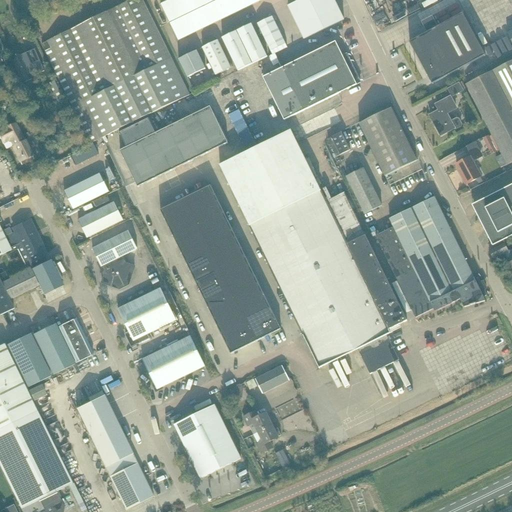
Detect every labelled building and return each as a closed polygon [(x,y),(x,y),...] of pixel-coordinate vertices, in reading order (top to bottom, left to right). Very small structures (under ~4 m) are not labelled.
[(190,97),(172,60),(142,0),(135,0),(121,7),(67,33),(43,45),(46,52),(91,145),(190,97)] [(171,0),(169,1),(178,21),(187,17),(178,0),(171,0)] [(178,0),(187,17),(195,13),(188,0),(178,0)] [(188,0),(195,13),(203,9),(198,0),(188,0)] [(198,0),(203,9),(211,5),(208,0),(198,0)] [(227,18),(236,14),(228,0),(221,0),(219,1),(227,18)] [(228,0),(236,14),(244,10),(238,0),(228,0)] [(238,0),(244,10),(252,6),(249,0),(238,0)] [(292,15),(312,5),(309,0),(301,0),(288,7),(292,15)] [(337,5),(334,0),(322,0),(312,5),(316,14),(337,5)] [(382,12),(398,6),(395,0),(370,0),(375,10),(380,7),(382,12)] [(161,5),(170,25),(178,21),(169,1),(161,5)] [(211,5),(219,22),(227,18),(219,1),(211,5)] [(203,9),(211,26),(219,22),(211,5),(203,9)] [(297,24),(316,14),(312,5),(292,15),(297,24)] [(340,13),(337,5),(316,14),(320,22),(340,13)] [(203,30),(211,26),(203,9),(195,13),(203,30)] [(195,34),(203,30),(195,13),(187,17),(195,34)] [(344,20),(340,13),(320,22),(324,30),(344,20)] [(301,32),(320,22),(316,14),(297,24),(301,32)] [(427,34),(410,43),(432,85),(485,56),(463,14),(438,27),(432,17),(421,23),(427,34)] [(178,21),(186,38),(195,34),(187,17),(178,21)] [(273,17),(259,24),(272,51),(274,55),(275,54),(288,48),(286,44),(273,17)] [(178,42),(186,38),(178,21),(170,25),(178,42)] [(305,40),(324,30),(320,22),(301,32),(305,40)] [(251,25),(222,39),(238,72),(267,57),(251,25)] [(203,48),(217,76),(232,68),(218,41),(203,48)] [(284,121),(303,112),(337,95),(361,83),(346,54),(342,56),(336,42),(282,69),(264,78),(284,121)] [(12,59),(23,84),(33,80),(31,75),(37,72),(38,75),(44,72),(35,50),(23,56),(22,55),(12,59)] [(179,60),(188,78),(206,69),(197,51),(179,60)] [(274,55),(269,57),(274,66),(279,64),(275,54),(274,55)] [(511,62),(491,73),(511,112),(511,62)] [(506,167),(511,163),(511,112),(491,73),(465,86),(506,167)] [(209,85),(214,94),(224,89),(220,80),(209,85)] [(54,100),(64,96),(62,91),(59,92),(56,83),(50,86),(54,94),(52,95),(54,100)] [(462,92),(462,91),(466,89),(462,83),(459,85),(448,90),(451,98),(462,92)] [(432,121),(440,136),(453,129),(455,130),(460,127),(461,126),(458,120),(456,120),(450,123),(446,115),(456,109),(450,98),(435,106),(439,112),(435,113),(438,118),(432,121)] [(192,116),(210,152),(228,143),(210,107),(192,116)] [(378,162),(409,146),(391,110),(360,126),(378,162)] [(192,161),(210,152),(192,116),(174,125),(192,161)] [(149,119),(120,133),(127,148),(138,142),(156,134),(149,119)] [(174,170),(192,161),(174,125),(156,134),(174,170)] [(15,127),(0,133),(0,138),(3,145),(10,141),(15,150),(13,151),(21,167),(33,161),(24,142),(23,142),(15,127)] [(326,200),(309,165),(293,133),(221,168),(319,369),(357,350),(370,375),(398,361),(386,336),(389,335),(387,330),(407,320),(344,192),(326,200)] [(331,138),(328,140),(337,157),(340,156),(350,151),(342,133),(337,135),(336,136),(331,138)] [(156,179),(174,170),(156,134),(138,142),(156,179)] [(138,188),(156,179),(138,142),(127,148),(120,152),(138,188)] [(471,158),(456,166),(467,186),(476,181),(480,179),(472,164),(472,163),(480,159),(478,155),(481,153),(475,142),(466,147),(471,158)] [(416,162),(416,161),(409,146),(378,162),(385,177),(416,162)] [(365,215),(382,206),(364,169),(346,177),(365,215)] [(26,176),(24,171),(17,174),(19,179),(26,176)] [(100,174),(64,192),(73,210),(109,192),(100,174)] [(511,185),(499,192),(511,218),(511,185)] [(194,217),(220,204),(211,186),(186,199),(194,217)] [(493,247),(511,237),(511,218),(499,192),(472,205),(493,247)] [(478,277),(474,278),(435,197),(391,219),(395,227),(376,237),(397,279),(399,278),(417,316),(434,308),(437,311),(460,300),(464,308),(485,301),(484,298),(487,295),(478,277)] [(169,229),(194,217),(186,199),(161,211),(169,229)] [(78,221),(87,238),(87,239),(123,221),(114,203),(78,221)] [(203,235),(228,222),(220,204),(194,217),(203,235)] [(178,247),(203,235),(194,217),(169,229),(178,247)] [(0,229),(0,223),(1,223),(0,221),(0,256),(11,251),(0,229)] [(20,243),(30,263),(46,256),(37,238),(36,239),(34,235),(35,234),(29,222),(14,230),(15,233),(8,237),(13,247),(20,243)] [(212,253),(237,240),(228,222),(203,235),(212,253)] [(123,257),(138,250),(129,232),(93,250),(99,262),(97,263),(103,276),(101,284),(120,291),(129,286),(136,266),(126,263),(123,257)] [(187,265),(212,253),(203,235),(178,247),(187,265)] [(221,271),(246,258),(237,240),(212,253),(221,271)] [(511,250),(510,251),(506,244),(489,252),(494,260),(504,255),(511,268),(511,250)] [(196,283),(221,271),(212,253),(187,265),(196,283)] [(230,288),(255,276),(246,258),(221,271),(230,288)] [(138,264),(145,276),(144,276),(149,285),(157,281),(145,260),(138,264)] [(31,270),(44,296),(63,287),(50,261),(31,270)] [(3,283),(11,300),(38,286),(30,269),(3,283)] [(204,301),(230,288),(221,271),(196,283),(204,301)] [(238,306),(264,294),(255,276),(230,288),(238,306)] [(0,280),(0,316),(14,309),(0,280)] [(213,319),(238,306),(230,288),(204,301),(213,319)] [(132,348),(138,345),(150,339),(148,336),(177,321),(161,289),(118,310),(130,333),(126,335),(132,348)] [(247,324),(272,312),(264,294),(238,306),(247,324)] [(222,337),(247,324),(238,306),(213,319),(222,337)] [(247,324),(256,342),(281,330),(272,312),(247,324)] [(94,356),(82,331),(76,318),(57,327),(75,365),(94,356)] [(231,355),(256,342),(247,324),(222,337),(231,355)] [(54,376),(74,367),(55,325),(34,335),(54,376)] [(29,388),(52,376),(31,334),(8,345),(29,388)] [(158,391),(206,367),(191,337),(143,360),(158,391)] [(0,430),(37,412),(26,390),(5,346),(4,345),(0,347),(0,430)] [(263,395),(290,381),(282,366),(255,379),(263,395)] [(228,391),(227,400),(242,402),(243,390),(242,386),(238,386),(235,390),(228,391)] [(153,496),(104,396),(101,392),(88,398),(90,403),(77,409),(126,510),(153,496)] [(215,406),(175,426),(201,480),(242,460),(215,406)] [(272,426),(266,414),(259,417),(256,411),(242,417),(247,425),(252,423),(258,433),(272,426)] [(72,484),(37,412),(0,430),(0,466),(22,511),(61,511),(64,511),(64,508),(61,501),(57,492),(72,484)] [(277,428),(274,430),(272,426),(258,433),(261,440),(262,442),(256,445),(260,453),(261,455),(273,449),(270,442),(278,438),(278,437),(281,435),(277,428)] [(284,451),(277,454),(284,470),(292,466),(284,451)]
